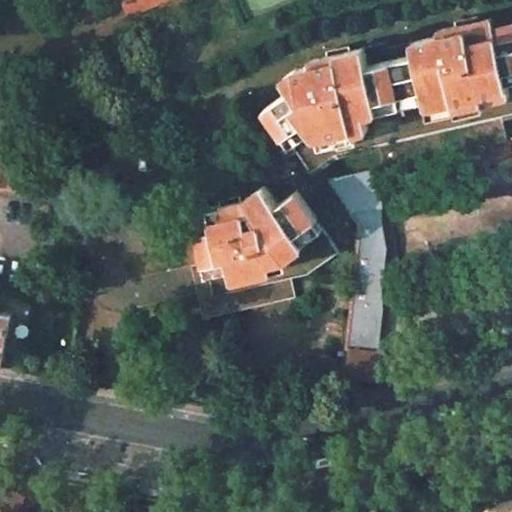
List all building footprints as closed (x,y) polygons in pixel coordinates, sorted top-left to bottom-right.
[(122,0),(127,11),(154,0),(122,0)] [(377,143),(499,116),(511,113),(511,22),(493,27),(490,17),(434,30),(436,36),(409,41),(412,53),(366,63),(362,46),(305,59),(307,63),(292,67),(280,76),(288,87),(274,97),(284,112),(311,153),(318,163),(335,153),(377,143)] [(265,133),(282,157),(293,150),(308,170),(318,163),(311,153),(284,112),(274,97),(263,105),(276,125),(265,133)] [(499,116),(377,143),(382,166),(401,162),(488,143),(505,139),(499,116)] [(15,154),(0,151),(0,175),(11,177),(15,154)] [(383,245),(385,230),(381,206),(376,167),(328,178),(359,225),(347,343),(380,346),(383,304),(376,303),(381,289),(386,276),(392,247),(383,245)] [(0,188),(8,190),(11,177),(0,175),(0,188)] [(200,315),(292,294),(288,275),(303,271),(337,249),(290,179),(269,179),(238,199),(205,206),(207,216),(193,219),(202,261),(188,264),(200,315)] [(0,367),(2,367),(12,313),(0,310),(0,367)] [(19,371),(28,320),(28,318),(28,317),(26,316),(12,313),(2,367),(10,369),(19,371)] [(379,352),(346,349),(342,396),(356,393),(357,376),(378,378),(379,352)] [(10,435),(0,433),(0,440),(8,442),(10,435)] [(0,511),(4,511),(8,506),(16,511),(25,495),(9,487),(8,489),(0,484),(0,511)]
